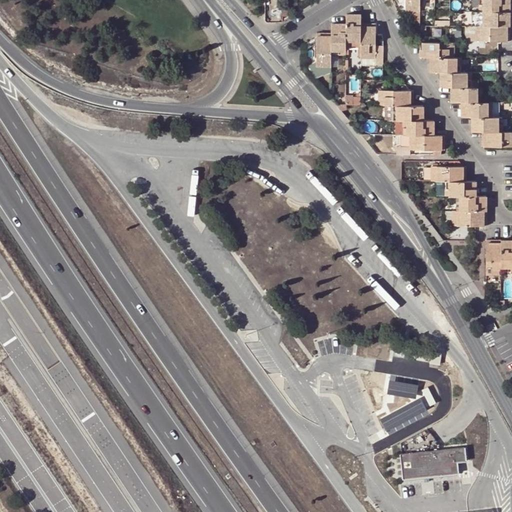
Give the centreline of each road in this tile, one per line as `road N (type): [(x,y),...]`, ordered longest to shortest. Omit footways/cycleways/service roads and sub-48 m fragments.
road 1 (motorway): [(282,511),(102,261),(0,98)]
road 2 (motorway): [(0,181),(224,511)]
road 3 (tertiary): [(308,119),(452,300)]
road 4 (motorway): [(188,110),(58,86),(0,40)]
road 5 (tertiary): [(452,300),(416,229),(349,138)]
road 6 (residential): [(373,0),(478,158)]
road 7 (tertiary): [(210,0),(308,119)]
road 8 (motorway): [(202,0),(231,65),(223,88),(188,110)]
road 9 (tertiary): [(511,412),(452,300)]
road 10 (tertiary): [(349,138),(270,47)]
road 11 (motorway): [(308,119),(188,110)]
